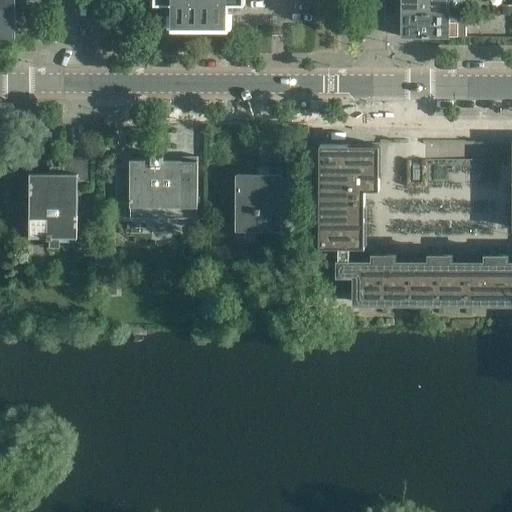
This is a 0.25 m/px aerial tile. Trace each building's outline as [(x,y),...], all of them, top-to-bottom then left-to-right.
[(0,0),(0,8),(14,9),(13,0),(0,0)] [(245,4),(244,0),(154,0),(155,4),(172,4),(172,27),(227,27),(227,4),(245,4)] [(445,14),(445,0),(401,0),(401,14),(406,14),(445,14)] [(0,35),(13,35),(14,9),(0,8),(0,35)] [(445,37),(445,14),(406,14),(401,14),(401,37),(445,37)] [(511,262),(507,262),(507,256),(486,256),(486,262),(451,262),(451,255),(430,255),(430,262),(395,262),(395,255),(373,255),(373,262),(350,262),(350,248),(364,248),(364,245),(366,245),(366,206),(365,206),(365,190),(379,190),(379,145),(320,145),(320,148),(318,148),(318,230),(319,230),(319,248),(338,248),(338,261),(319,261),(319,290),(355,290),(355,302),(511,302),(511,262)] [(77,236),(78,189),(92,189),(92,156),(59,156),(59,174),(30,173),(29,238),(47,238),(47,239),(49,239),(49,248),(81,248),(81,236),(77,236)] [(198,217),(198,160),(163,160),(163,156),(160,156),(160,160),(130,160),(130,164),(116,164),(116,202),(130,202),(130,216),(129,216),(129,218),(199,219),(199,217),(198,217)] [(294,209),(294,169),(258,168),(258,175),(236,174),(236,231),(281,231),(281,209),(294,209)]
